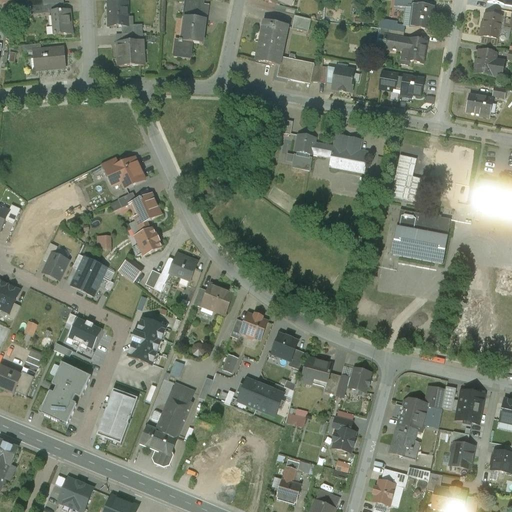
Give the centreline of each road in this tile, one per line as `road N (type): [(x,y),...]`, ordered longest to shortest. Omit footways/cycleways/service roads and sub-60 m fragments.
road 1 (residential): [(148,86),(150,127),(214,252),(289,315),(393,359)]
road 2 (residential): [(76,455),(120,327),(0,266)]
road 3 (residential): [(222,89),(438,126)]
road 4 (residential): [(393,359),(352,511)]
road 5 (residential): [(460,0),(438,126)]
road 6 (residential): [(393,359),(511,386)]
